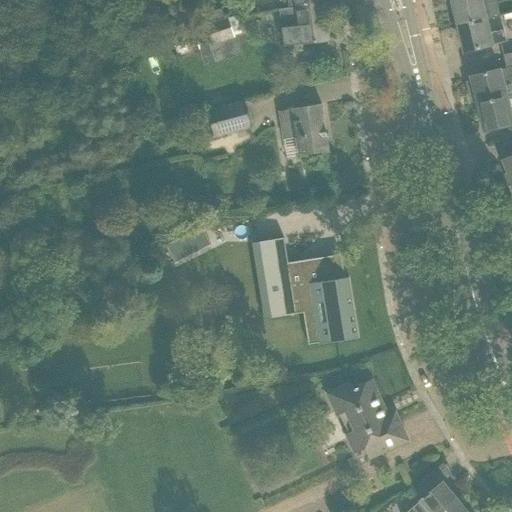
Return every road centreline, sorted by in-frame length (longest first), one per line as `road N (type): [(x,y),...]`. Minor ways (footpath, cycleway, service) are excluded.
road 1 (residential): [(371,123),(400,297),(428,372),(476,447),(511,439)]
road 2 (tertiary): [(511,396),(479,318),(425,109)]
